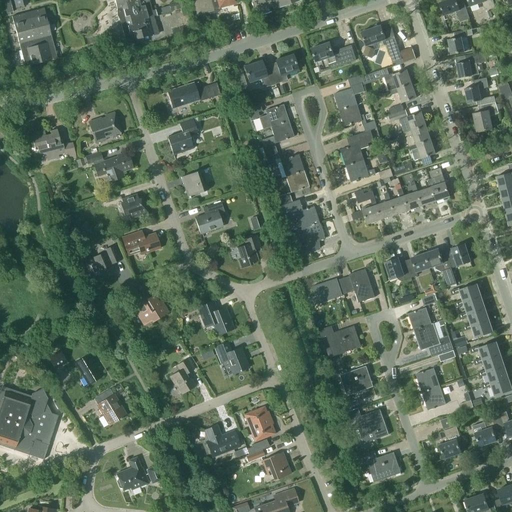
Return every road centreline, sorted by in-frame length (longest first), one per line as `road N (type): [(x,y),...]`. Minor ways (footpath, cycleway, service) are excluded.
road 1 (residential): [(96,511),(84,496),(98,451),(275,377)]
road 2 (residential): [(242,291),(184,256),(127,79)]
road 3 (residential): [(127,79),(328,19)]
road 4 (residential): [(464,165),(407,0)]
road 5 (residential): [(330,511),(275,377)]
road 6 (residential): [(354,252),(478,213)]
road 7 (residential): [(0,105),(127,79)]
road 8 (residential): [(426,487),(389,369)]
